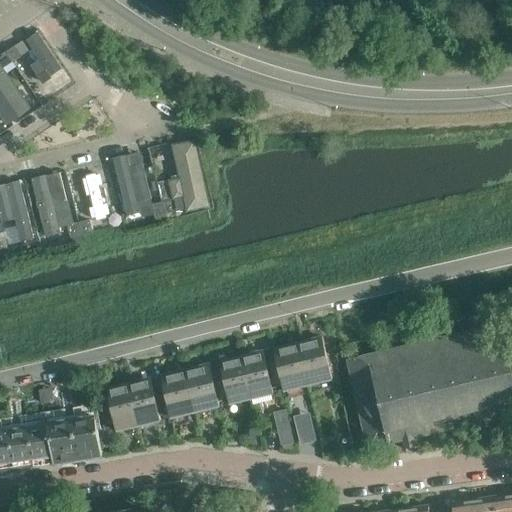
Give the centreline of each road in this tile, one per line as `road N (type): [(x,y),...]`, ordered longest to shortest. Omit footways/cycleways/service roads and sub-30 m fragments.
road 1 (residential): [(511,257),(0,382)]
road 2 (tertiary): [(123,0),(219,54),(311,83),(398,96),(511,91)]
road 3 (unclassified): [(0,493),(191,461),(303,475)]
road 4 (residential): [(0,171),(145,134),(135,108),(96,85)]
road 5 (unclassified): [(303,475),(365,477),(511,458)]
